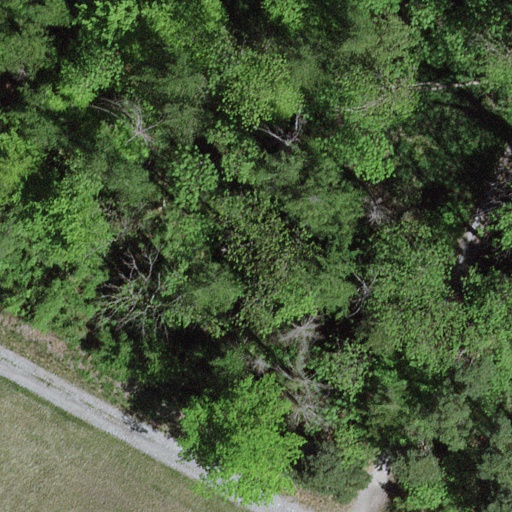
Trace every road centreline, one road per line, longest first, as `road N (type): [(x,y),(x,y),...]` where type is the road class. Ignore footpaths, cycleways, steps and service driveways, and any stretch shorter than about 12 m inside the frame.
road 1 (track): [(511,168),(457,288),(377,511)]
road 2 (track): [(0,362),(281,511)]
